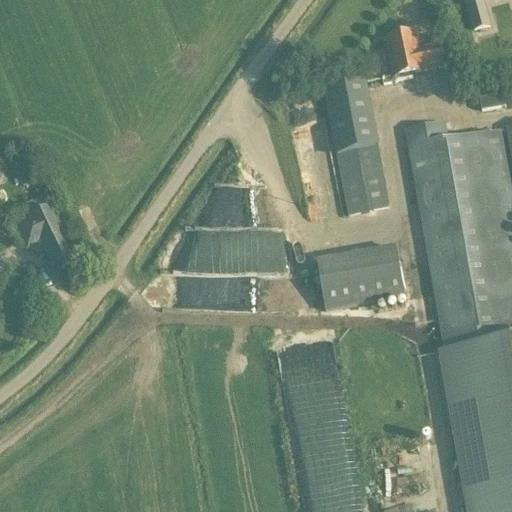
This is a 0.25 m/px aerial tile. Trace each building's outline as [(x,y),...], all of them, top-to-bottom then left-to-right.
[(483,0),(468,0),(464,1),(473,34),(491,29),(483,0)] [(412,77),(442,71),(437,49),(418,53),(415,37),(400,40),(397,38),(392,39),(390,42),(387,43),(394,79),(382,81),(383,86),(412,80),(412,77)] [(347,218),(389,209),(382,171),(381,172),(376,148),(378,148),(366,83),(320,92),(335,156),(336,156),(341,179),(340,179),(347,218)] [(482,113),(506,109),(504,97),(480,101),(482,113)] [(442,353),(469,511),(511,511),(511,197),(500,132),(492,134),(448,142),(445,126),(404,133),(407,149),(442,353)] [(40,181),(29,158),(13,165),(23,189),(40,181)] [(29,219),(31,222),(18,229),(27,249),(40,242),(56,274),(77,263),(56,221),(50,209),(49,209),(44,199),(27,206),(33,217),(29,219)] [(404,300),(395,249),(316,264),(326,315),(404,300)] [(294,274),(157,272),(157,310),(294,312),(294,274)]
